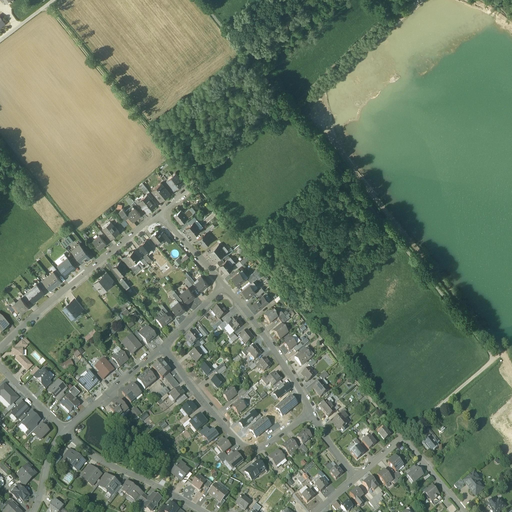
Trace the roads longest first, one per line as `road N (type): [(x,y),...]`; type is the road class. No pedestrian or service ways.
road 1 (track): [(198,0),(493,357),(403,440)]
road 2 (track): [(46,5),(403,440)]
road 3 (track): [(194,185),(290,113),(406,0)]
road 4 (residential): [(162,347),(242,446),(265,446),(310,410)]
road 5 (residential): [(158,214),(0,349)]
road 6 (residential): [(64,429),(94,457),(201,511)]
road 7 (residential): [(310,410),(224,286)]
road 8 (track): [(511,364),(418,247)]
road 9 (residential): [(162,347),(64,429)]
